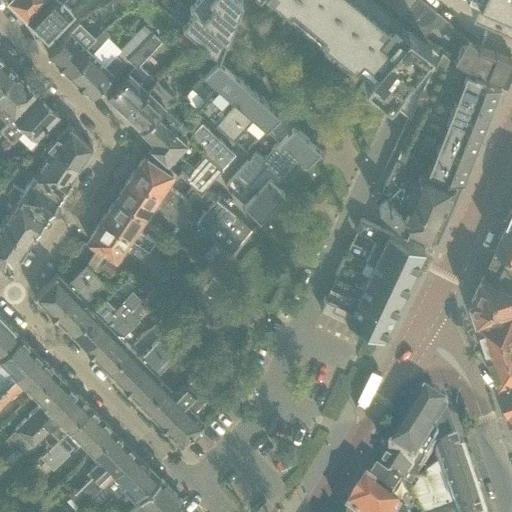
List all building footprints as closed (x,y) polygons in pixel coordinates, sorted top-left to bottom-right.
[(7,0),(26,18),(43,0),(7,0)] [(43,0),(26,18),(46,38),(60,24),(72,11),(61,1),(61,0),(43,0)] [(119,0),(129,9),(139,0),(119,0)] [(194,0),(189,7),(194,12),(195,11),(226,39),(234,19),(211,0),(194,0)] [(211,0),(234,19),(241,0),(211,0)] [(267,0),(349,68),(356,59),(362,64),(371,71),(363,80),(410,118),(439,55),(406,29),(370,0),(267,0)] [(392,0),(388,5),(401,17),(402,16),(407,9),(415,0),(392,0)] [(415,0),(407,9),(402,16),(421,32),(433,18),(437,13),(420,0),(415,0)] [(511,0),(474,0),(470,10),(511,27),(511,0)] [(194,12),(181,26),(218,59),(226,39),(195,11),(194,12)] [(437,13),(433,18),(442,26),(446,21),(437,13)] [(56,44),(46,55),(46,56),(67,76),(91,52),(109,33),(103,28),(95,37),(78,21),(69,31),(59,41),(56,44)] [(137,31),(119,49),(127,57),(145,38),(137,31)] [(104,95),(122,112),(146,87),(146,88),(155,79),(139,64),(161,41),(151,32),(145,38),(127,57),(126,58),(133,65),(128,70),(104,95)] [(459,50),(454,59),(469,68),(503,81),(511,58),(510,57),(510,58),(496,54),(497,53),(495,52),(494,53),(479,48),(479,47),(477,47),(477,48),(457,32),(449,42),(459,50)] [(91,52),(67,76),(90,98),(124,61),(116,53),(105,65),(91,52)] [(444,71),(449,59),(442,52),(435,67),(444,71)] [(215,86),(203,99),(195,108),(214,124),(248,86),(216,58),(202,74),(215,86)] [(0,86),(13,73),(0,60),(0,86)] [(491,110),(499,88),(482,81),(483,79),(465,72),(455,96),(461,98),(491,110)] [(0,118),(5,123),(11,117),(34,93),(13,73),(0,86),(0,118)] [(122,112),(141,130),(164,105),(165,106),(173,97),(155,79),(146,88),(146,87),(122,112)] [(214,124),(233,141),(253,119),(265,129),(279,113),(248,86),(214,124)] [(33,139),(44,127),(56,115),(34,93),(11,117),(12,118),(0,129),(0,132),(11,143),(24,130),(33,139)] [(491,110),(461,98),(455,96),(446,120),(481,134),(491,110)] [(164,105),(141,130),(152,141),(148,148),(164,161),(167,163),(183,177),(193,166),(177,153),(187,142),(169,126),(177,118),(167,109),(159,117),(157,114),(165,106),(164,105)] [(278,140),(262,158),(262,159),(284,178),(300,159),(306,165),(320,149),(279,113),(265,129),(278,140)] [(54,137),(45,146),(48,147),(50,149),(78,167),(90,148),(56,115),(44,127),(54,137)] [(471,159),(481,134),(446,120),(436,146),(471,159)] [(221,166),(233,153),(201,124),(190,136),(221,166)] [(202,192),(221,170),(219,168),(221,166),(190,136),(186,139),(203,154),(183,177),(202,192)] [(38,141),(32,151),(40,157),(48,147),(45,146),(38,141)] [(436,146),(426,170),(454,182),(461,185),(471,159),(436,146)] [(401,148),(385,181),(410,192),(443,207),(445,201),(454,182),(426,170),(420,168),(422,163),(408,153),(401,148)] [(50,149),(33,175),(60,193),(78,167),(50,149)] [(262,158),(255,151),(234,175),(254,192),(243,204),(259,218),(283,190),(277,185),(284,178),(262,159),(262,158)] [(143,156),(129,177),(176,208),(177,207),(183,197),(167,186),(173,176),(143,156)] [(6,193),(16,200),(44,218),(60,193),(33,175),(22,190),(12,184),(6,193)] [(129,177),(116,196),(146,216),(153,206),(170,218),(172,220),(175,222),(176,222),(179,223),(181,223),(184,222),(186,221),(188,220),(190,219),(187,215),(177,207),(176,208),(129,177)] [(384,198),(378,206),(400,226),(429,240),(439,216),(443,207),(410,192),(385,181),(381,189),(382,189),(384,198)] [(0,189),(0,202),(10,209),(0,223),(0,226),(26,244),(44,218),(16,200),(6,193),(0,189)] [(116,196),(101,219),(148,250),(155,240),(138,228),(146,216),(116,196)] [(183,197),(177,207),(187,215),(190,210),(188,200),(183,197)] [(229,252),(250,228),(216,198),(194,223),(221,246),(229,252)] [(511,219),(508,217),(497,244),(511,250),(511,219)] [(101,219),(87,240),(104,251),(117,260),(124,250),(124,249),(141,260),(156,273),(164,263),(148,250),(101,219)] [(374,239),(369,250),(413,271),(424,248),(361,219),(355,230),(374,239)] [(26,244),(0,226),(0,264),(3,268),(10,268),(26,244)] [(487,265),(484,272),(511,284),(511,250),(497,244),(487,265)] [(213,272),(229,252),(221,246),(205,265),(213,272)] [(95,250),(88,260),(98,267),(106,258),(95,250)] [(364,260),(371,263),(365,275),(403,293),(413,271),(369,250),(364,260)] [(106,258),(98,267),(109,276),(118,265),(107,256),(106,258)] [(34,296),(52,315),(94,274),(85,265),(67,283),(57,273),(34,296)] [(188,284),(196,291),(211,272),(204,266),(188,284)] [(472,300),(478,318),(511,307),(511,284),(484,272),(472,300)] [(94,310),(84,300),(102,282),(94,274),(52,315),(70,334),(94,310)] [(393,314),(403,293),(365,275),(355,297),(393,314)] [(152,288),(146,295),(156,302),(161,297),(152,288)] [(94,310),(70,334),(89,352),(130,311),(139,302),(141,300),(132,291),(113,310),(104,300),(94,310)] [(334,301),(324,296),(319,307),(382,337),(393,314),(355,297),(348,313),(332,306),(334,301)] [(139,302),(130,311),(137,317),(141,314),(139,311),(143,306),(139,302)] [(511,307),(478,318),(490,354),(511,346),(511,307)] [(89,352),(107,370),(130,347),(121,337),(139,319),(137,317),(130,311),(89,352)] [(0,349),(3,347),(17,333),(0,315),(0,349)] [(0,390),(37,354),(20,336),(6,350),(0,355),(0,390)] [(176,337),(166,347),(167,347),(174,355),(184,346),(176,337)] [(107,370),(125,389),(167,347),(166,347),(158,339),(140,357),(130,347),(107,370)] [(511,346),(490,354),(499,383),(511,378),(511,346)] [(125,389),(143,407),(167,384),(157,374),(175,356),(174,355),(167,347),(125,389)] [(0,408),(23,386),(31,395),(55,371),(37,354),(0,390),(0,408)] [(15,429),(23,438),(72,389),(55,371),(31,395),(40,403),(15,429)] [(143,407),(161,425),(203,384),(195,375),(176,393),(167,384),(143,407)] [(511,378),(499,383),(508,410),(511,408),(511,378)] [(203,384),(161,425),(180,444),(203,421),(193,411),(212,393),(203,384)] [(59,438),(61,436),(90,407),(72,389),(23,438),(31,446),(32,446),(49,429),(59,438)] [(420,399),(375,474),(387,481),(389,479),(401,486),(402,485),(409,490),(410,489),(425,463),(431,453),(442,447),(452,442),(454,441),(444,414),(420,399)] [(50,447),(40,456),(52,468),(69,452),(66,449),(70,444),(75,449),(80,444),(88,451),(91,454),(114,431),(111,428),(90,407),(61,436),(59,438),(50,447)] [(15,429),(3,441),(6,444),(11,449),(16,443),(22,437),(15,429)] [(70,496),(66,501),(76,511),(80,506),(90,496),(93,493),(134,452),(114,431),(91,454),(98,461),(89,470),(93,474),(70,496)] [(22,437),(16,443),(25,452),(27,450),(31,446),(23,438),(22,437)] [(475,511),(454,449),(435,455),(453,510),(446,511),(475,511)] [(134,452),(90,496),(100,506),(112,494),(125,507),(158,475),(134,452)] [(395,511),(418,511),(409,496),(408,494),(410,490),(402,485),(401,486),(389,479),(387,481),(375,474),(365,488),(395,511)] [(171,511),(176,508),(183,501),(160,479),(126,511),(146,511),(147,511),(171,511)] [(395,511),(365,488),(350,511),(395,511)]
